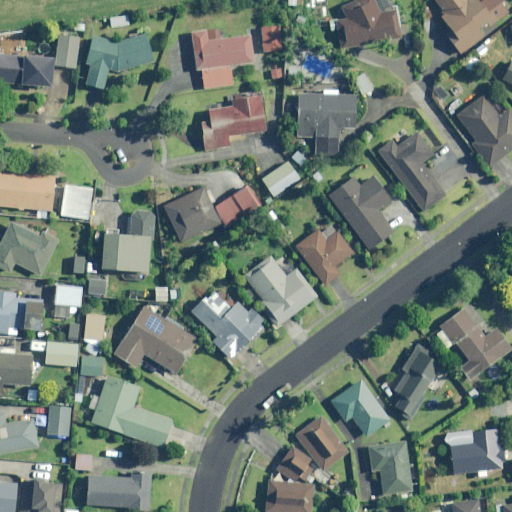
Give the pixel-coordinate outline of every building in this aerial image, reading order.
[(458,0),(454,4),(450,0),(419,0),(413,7),(429,24),(426,26),(442,45),(436,51),(449,66),(498,23),(486,8),(478,0),(458,0)] [(336,30),(322,31),(325,59),(365,56),(365,46),(386,44),(384,19),(368,21),(356,1),(328,19),(336,30)] [(37,29),(26,30),(28,51),(38,50),(37,29)] [(266,35),(245,36),(248,64),(269,63),(266,35)] [(193,39),(174,41),(179,80),(186,80),(187,99),(221,96),(219,76),(239,74),(236,47),(194,51),(193,39)] [(8,64),(8,68),(0,67),(0,91),(6,92),(6,94),(39,97),(40,76),(59,77),(62,44),(42,42),(40,66),(8,64)] [(139,68),(129,42),(105,51),(78,45),(72,71),(76,72),(70,94),(87,99),(93,76),(108,80),(108,79),(139,68)] [(475,57),(466,57),(466,70),(475,70),(475,57)] [(281,78),(281,67),(270,68),(271,78),(281,78)] [(511,75),(496,69),(486,93),(511,104),(511,75)] [(366,72),(353,78),(362,96),(374,90),(366,72)] [(266,77),(255,78),(256,89),(267,88),(266,77)] [(498,118),(483,98),(458,118),(475,140),(471,144),(490,168),(511,151),(511,111),(510,109),(498,118)] [(329,105),(284,102),(281,146),(326,150),(327,135),(339,135),(340,106),(329,106),(329,105)] [(255,142),(252,114),(251,105),(225,106),(226,113),(193,117),(194,128),(186,128),(188,160),(213,159),(212,147),(255,142)] [(419,166),(401,143),(392,150),(387,142),(362,159),(406,222),(431,205),(409,174),(419,166)] [(285,189),(272,170),(245,189),(258,208),(285,189)] [(0,217),(39,220),(40,204),(40,198),(41,182),(0,180),(0,217)] [(381,241),(392,232),(356,184),(347,190),(341,181),(313,199),(353,260),(381,241)] [(93,188),(66,185),(62,216),(89,219),(93,188)] [(208,234),(188,194),(146,215),(167,255),(208,234)] [(245,216),(231,194),(198,214),(213,236),(245,216)] [(131,242),(134,217),(107,228),(109,242),(131,242)] [(313,229),(278,254),(308,296),(343,270),(313,229)] [(44,245),(29,238),(25,247),(10,239),(10,240),(0,234),(0,273),(8,278),(8,279),(23,286),(44,245)] [(135,246),(87,243),(85,278),(132,281),(135,246)] [(85,257),(76,256),(74,272),(83,273),(85,257)] [(266,259),(230,285),(265,333),(301,306),(266,259)] [(511,271),(498,280),(511,304),(511,271)] [(105,281),(89,279),(87,294),(103,296),(105,281)] [(167,301),(167,288),(156,288),(155,301),(167,301)] [(62,296),(39,294),(38,314),(60,315),(62,296)] [(1,307),(1,300),(0,300),(0,342),(26,344),(27,308),(1,307)] [(196,342),(197,342),(199,344),(193,350),(213,370),(219,363),(247,335),(222,310),(209,324),(191,306),(175,321),(196,342)] [(152,331),(128,315),(95,363),(120,380),(129,365),(159,387),(183,353),(152,331)] [(486,345),(475,353),(449,318),(425,335),(455,368),(442,377),(452,390),(495,358),(486,345)] [(95,323),(69,322),(68,348),(94,349),(95,323)] [(64,351),(30,349),(28,374),(63,376),(64,351)] [(397,425),(403,413),(405,414),(428,369),(403,356),(379,401),(385,404),(379,416),(397,425)] [(0,394),(16,395),(17,365),(0,364),(0,394)] [(37,388),(28,387),(26,400),(36,401),(37,388)] [(122,397),(91,387),(75,432),(104,441),(104,442),(148,457),(157,430),(115,416),(122,397)] [(346,389),(312,409),(326,434),(336,428),(349,447),(372,431),(357,408),(346,389)] [(53,415),(31,414),(29,445),(50,446),(53,415)] [(306,424),(279,443),(305,479),(332,460),(306,424)] [(0,460),(20,459),(18,429),(0,430),(0,460)] [(483,439),(458,440),(458,450),(434,452),(435,486),(486,483),(485,449),(484,449),(483,439)] [(355,482),(365,481),(367,504),(394,502),(392,476),(390,452),(352,455),(355,482)] [(94,456),(76,454),(75,469),(93,471),(94,456)] [(295,471),(275,455),(260,478),(282,492),(295,471)] [(511,467),(497,468),(498,492),(511,490),(511,467)] [(70,511),(134,511),(136,480),(116,479),(115,486),(72,483),(70,511)] [(43,511),(45,493),(5,491),(3,511),(43,511)] [(299,511),(301,496),(252,491),(250,511),(299,511)]
